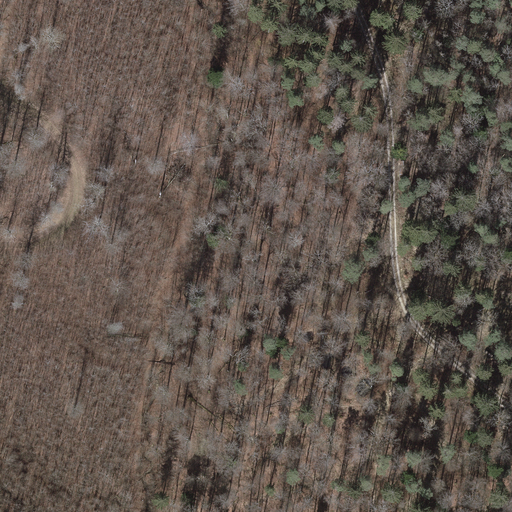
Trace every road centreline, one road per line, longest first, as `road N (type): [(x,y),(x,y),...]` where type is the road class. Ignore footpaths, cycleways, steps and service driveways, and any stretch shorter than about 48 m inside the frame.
road 1 (track): [(355,0),(383,76),(396,250),(410,305),(511,408)]
road 2 (track): [(0,239),(44,241),(62,225),(75,187),(70,141),(53,118),(5,93)]
